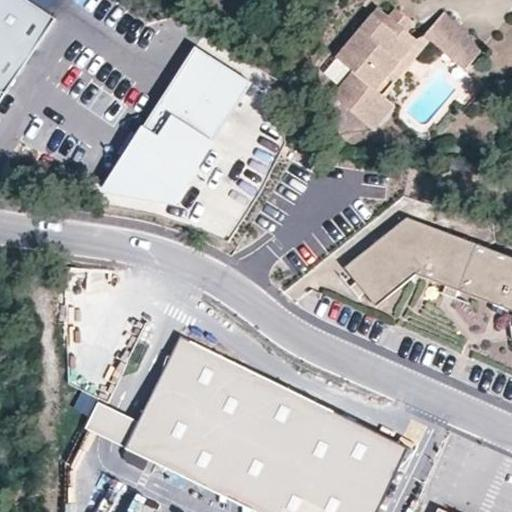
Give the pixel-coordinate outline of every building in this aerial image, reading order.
[(0,0),(0,101),(53,20),(22,0),(0,0)] [(414,37),(405,30),(388,15),(379,6),(337,56),(354,69),(333,95),(374,127),(387,112),(376,102),(382,94),(372,85),(414,37)] [(395,7),(388,15),(405,30),(413,22),(395,7)] [(424,34),(429,38),(464,68),(483,44),(443,11),(424,34)] [(372,85),(382,94),(429,38),(424,34),(414,37),(372,85)] [(193,47),(101,189),(173,201),(249,82),(193,47)] [(395,104),(382,94),(376,102),(387,112),(395,104)] [(511,258),(407,218),(345,268),(355,280),(349,286),(357,296),(364,291),(376,306),(415,274),(446,285),(442,293),(454,298),(458,291),(511,311),(511,327),(511,328),(511,336),(511,258)] [(372,511),(405,443),(181,335),(139,421),(124,413),(99,401),(85,429),(110,441),(259,511),(372,511)]
